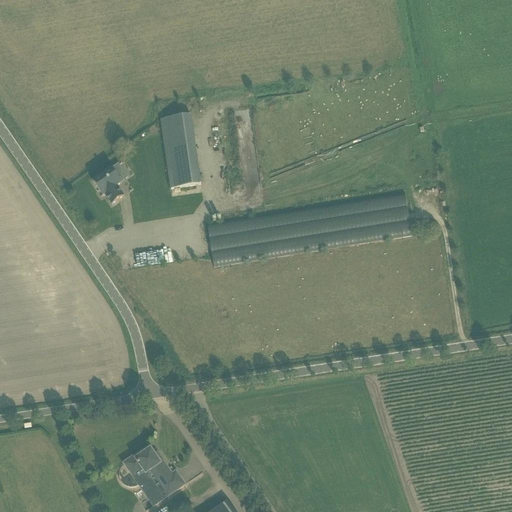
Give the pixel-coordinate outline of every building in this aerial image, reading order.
[(161,121),(171,190),(201,186),(191,117),(161,121)] [(93,182),(102,196),(103,197),(105,196),(112,206),(124,197),(117,187),(122,184),(111,169),(93,182)] [(207,226),(214,269),(412,239),(405,195),(207,226)] [(438,243),(426,243),(426,265),(439,264),(438,243)] [(366,314),(418,307),(413,263),(339,272),(344,311),(365,309),(366,314)] [(307,271),(316,282),(325,275),(316,264),(307,271)] [(292,300),(297,291),(280,280),(274,289),(292,300)] [(154,456),(152,453),(147,456),(145,453),(144,451),(124,465),(121,468),(119,473),(119,477),(121,482),(124,485),(128,488),(133,488),(137,487),(138,487),(138,486),(139,486),(148,500),(149,501),(163,491),(167,497),(168,498),(169,498),(185,487),(176,474),(172,476),(157,454),(154,456)] [(233,511),(228,503),(215,511),(233,511)]
